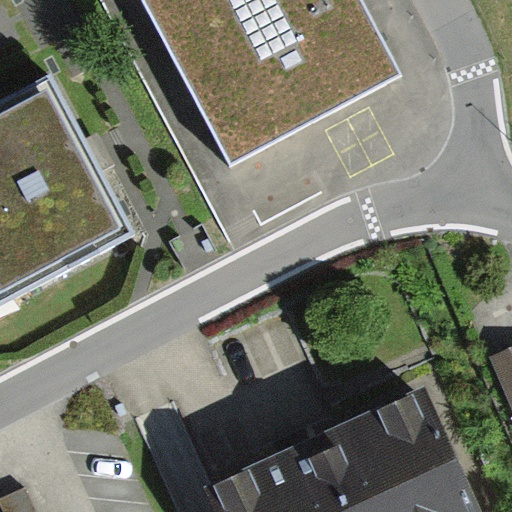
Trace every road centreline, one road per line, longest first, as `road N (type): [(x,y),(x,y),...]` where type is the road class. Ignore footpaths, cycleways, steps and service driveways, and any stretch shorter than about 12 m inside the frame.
road 1 (residential): [(0,405),(392,205),(472,184)]
road 2 (residential): [(444,0),(472,94),(472,184)]
